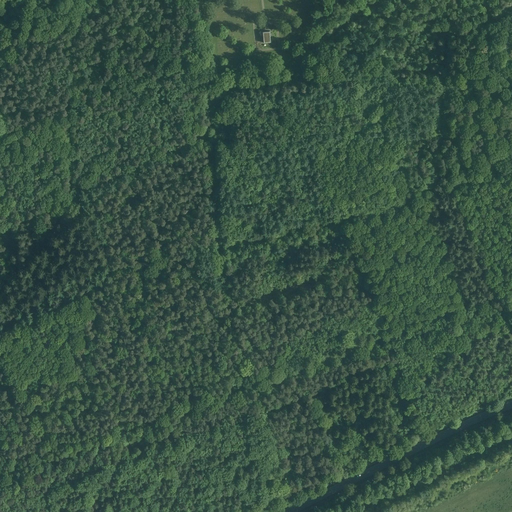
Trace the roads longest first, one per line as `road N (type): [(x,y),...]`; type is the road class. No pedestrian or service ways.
road 1 (track): [(511,290),(154,412),(0,474)]
road 2 (unknown): [(156,511),(239,474),(313,460),(402,424),(398,400),(419,365),(511,309)]
road 3 (track): [(154,412),(152,376),(133,320),(74,190),(65,39),(75,0)]
road 4 (secondary): [(289,511),(511,405)]
road 5 (track): [(206,130),(0,223)]
road 6 (unclassified): [(490,0),(478,38),(476,96),(489,152),(498,162),(511,159)]
